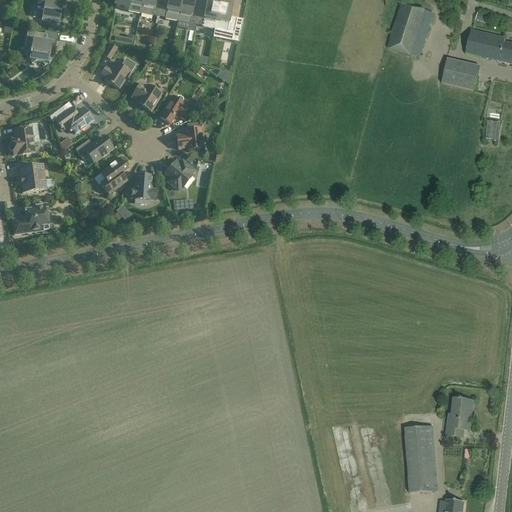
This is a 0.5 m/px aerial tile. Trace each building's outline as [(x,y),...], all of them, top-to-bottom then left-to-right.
[(39,0),(37,10),(44,11),(42,17),(43,17),(42,20),(50,21),(60,22),(63,3),(59,2),(59,0),(39,0)] [(116,0),(114,9),(115,9),(122,10),(128,11),(128,12),(140,15),(143,0),(116,0)] [(143,0),(140,15),(153,18),(153,17),(160,18),(162,4),(156,3),(156,0),(143,0)] [(178,23),(182,0),(169,0),(168,5),(162,4),(160,18),(165,19),(165,20),(178,23)] [(182,0),(178,23),(190,25),(191,24),(196,26),(199,12),(193,11),(196,0),(195,0),(182,0)] [(215,30),(220,4),(209,2),(209,3),(207,2),(205,13),(199,12),(196,26),(202,27),(202,28),(215,30)] [(231,6),(220,4),(215,30),(228,33),(228,32),(234,33),(232,42),(239,43),(244,21),(231,18),(233,8),(231,7),(231,6)] [(401,5),(387,49),(418,59),(432,14),(401,5)] [(484,22),(497,23),(497,13),(484,13),(484,22)] [(511,45),(511,46),(503,44),(504,40),(471,32),(465,55),(511,65),(511,45)] [(49,62),(52,45),(52,43),(44,42),(45,35),(28,33),(25,47),(30,54),(31,55),(27,57),(26,57),(26,58),(27,58),(32,65),(32,66),(33,65),(37,63),(46,64),(49,62)] [(111,46),(104,58),(111,62),(118,50),(111,46)] [(206,59),(204,66),(216,69),(218,62),(206,59)] [(106,68),(101,75),(106,79),(105,82),(112,87),(112,86),(120,91),(131,73),(136,66),(126,60),(122,67),(116,64),(111,72),(106,68)] [(473,92),(477,74),(479,68),(446,61),(441,85),(473,92)] [(198,68),(194,74),(202,78),(205,72),(198,68)] [(239,76),(229,74),(227,86),(236,88),(239,76)] [(138,102),(137,103),(137,104),(151,113),(162,96),(148,87),(147,88),(140,84),(132,99),(133,98),(138,102)] [(173,98),(159,119),(171,126),(176,118),(178,119),(179,118),(185,122),(191,112),(185,108),(186,106),(183,104),(183,102),(183,99),(180,97),(178,98),(176,100),(173,98)] [(62,109),(49,119),(52,117),(63,132),(68,128),(70,131),(72,130),(76,135),(93,123),(83,110),(77,114),(73,109),(65,114),(62,109)] [(188,136),(177,137),(178,151),(187,150),(188,152),(204,150),(201,130),(198,130),(197,124),(187,126),(188,132),(187,132),(188,136)] [(506,145),(507,125),(494,124),(494,145),(506,145)] [(18,157),(35,155),(32,129),(15,131),(16,140),(12,140),(13,145),(11,145),(10,146),(11,152),(12,153),(14,152),(14,157),(18,156),(18,157)] [(89,141),(76,151),(82,160),(88,156),(94,165),(113,151),(109,145),(105,138),(93,147),(89,141)] [(107,170),(100,175),(101,175),(105,182),(100,185),(109,196),(115,191),(128,182),(127,181),(122,175),(128,171),(120,160),(107,170)] [(171,180),(168,184),(178,192),(182,188),(183,189),(193,177),(191,176),(195,173),(183,162),(177,169),(173,166),(166,175),(171,180)] [(43,166),(20,169),(21,179),(21,180),(21,183),(23,182),(24,185),(22,185),(22,186),(23,195),(47,191),(43,166)] [(132,189),(131,200),(134,200),(134,201),(151,202),(151,201),(156,202),(157,191),(152,191),(153,177),(138,176),(138,182),(135,181),(135,189),(132,189)] [(21,220),(13,221),(15,236),(43,232),(43,234),(53,233),(52,222),(48,222),(46,206),(35,207),(35,210),(25,212),(26,218),(21,219),(21,220)] [(453,400),(451,418),(449,429),(447,428),(446,437),(462,439),(463,431),(470,432),(473,402),(461,401),(461,400),(458,399),(458,401),(453,400)] [(438,492),(433,427),(404,429),(409,494),(438,492)] [(462,511),(463,505),(441,503),(439,511),(462,511)]
